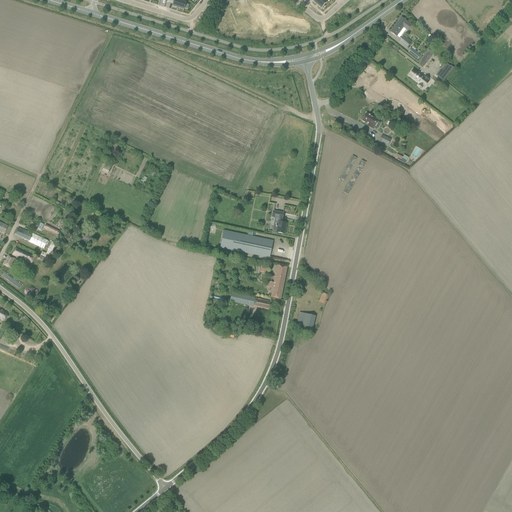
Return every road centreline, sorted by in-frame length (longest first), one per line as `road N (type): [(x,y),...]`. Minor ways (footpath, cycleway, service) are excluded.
road 1 (unclassified): [(165,489),(245,413),(277,353),(318,135),(315,104)]
road 2 (unclassified): [(165,489),(43,326),(0,288)]
road 3 (tertiary): [(261,61),(90,12)]
